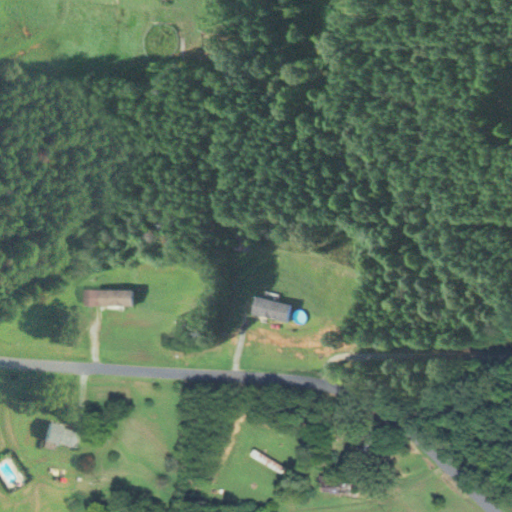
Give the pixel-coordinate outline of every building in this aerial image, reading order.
[(135,305),(135,288),(102,288),(102,305),(135,305)] [(253,313),(289,320),(292,303),(257,295),(253,313)] [(81,431),(51,421),(45,438),(75,448),(81,431)] [(254,456),(285,472),(288,465),(257,449),(254,456)] [(322,492),(356,492),(356,474),(322,474),(322,492)]
